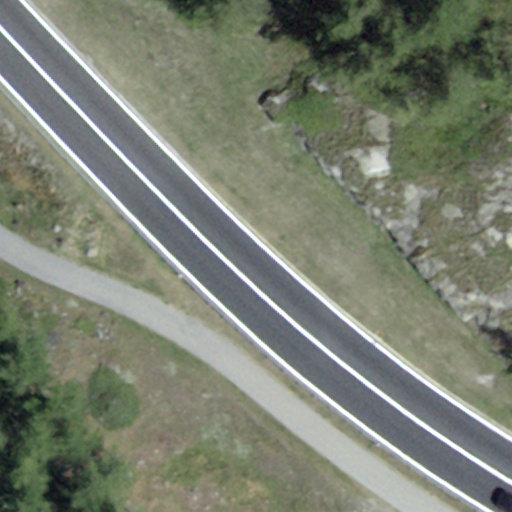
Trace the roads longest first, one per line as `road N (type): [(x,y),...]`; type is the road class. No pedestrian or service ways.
road 1 (primary): [(0,27),(259,291),(357,375),(511,480)]
road 2 (residential): [(0,240),(38,265),(143,306),(241,367),(428,511)]
